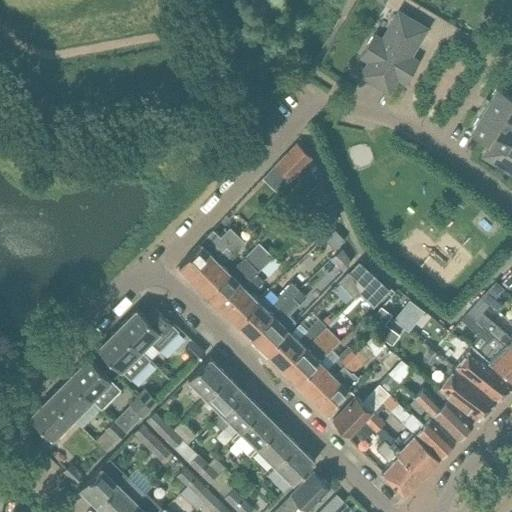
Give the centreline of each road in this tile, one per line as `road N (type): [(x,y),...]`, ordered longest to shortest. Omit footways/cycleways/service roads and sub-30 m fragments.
road 1 (residential): [(511,201),(400,124),(335,107),(309,111),(151,268)]
road 2 (residential): [(390,511),(151,268)]
road 3 (unclassified): [(151,268),(0,418)]
